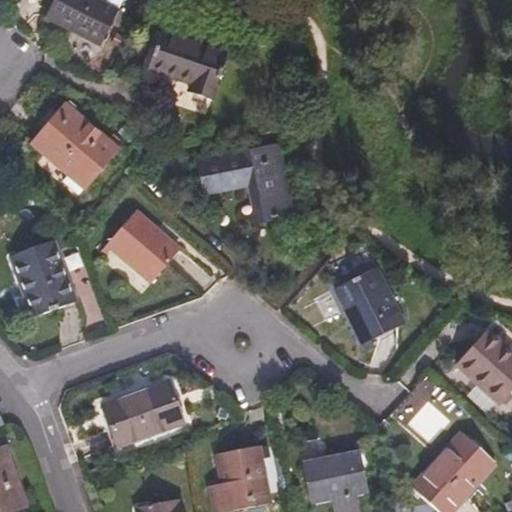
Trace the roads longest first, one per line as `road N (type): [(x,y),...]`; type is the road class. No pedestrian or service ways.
road 1 (residential): [(26,386),(179,332),(302,352),(376,403)]
road 2 (residential): [(26,386),(77,511)]
